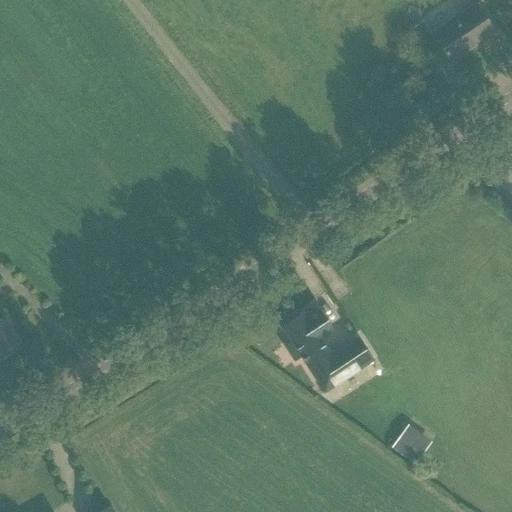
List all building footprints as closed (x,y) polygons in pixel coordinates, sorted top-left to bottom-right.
[(431,34),(440,48),(451,65),(452,64),(450,61),(478,43),(480,45),(495,34),(484,18),(474,5),(431,34)] [(286,345),(293,356),(297,353),(324,393),(372,361),(357,338),(331,356),(320,340),(332,332),(317,311),(306,319),(302,314),(281,328),(290,343),(286,345)] [(0,356),(20,344),(10,327),(4,318),(3,318),(0,313),(0,356)] [(382,429),(412,401),(398,387),(368,415),(382,429)] [(406,429),(392,448),(414,464),(428,445),(406,429)]
